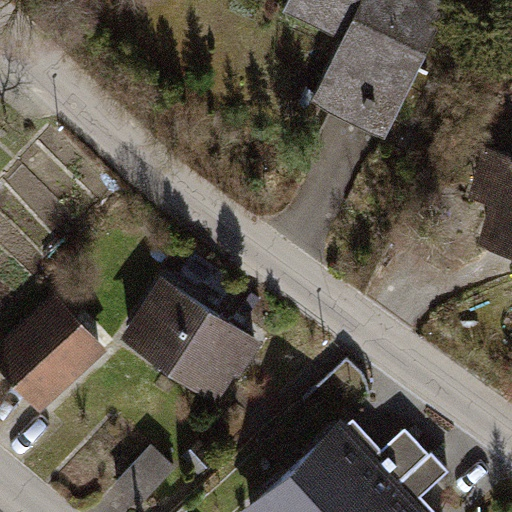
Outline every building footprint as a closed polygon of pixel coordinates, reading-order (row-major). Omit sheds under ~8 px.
[(355,36),(325,98),(389,129),(451,0),(288,0),(287,3),(355,36)] [(511,153),(490,147),(481,178),(505,186),(491,233),(511,239),(511,153)] [(257,338),(167,279),(131,333),(214,387),(232,361),(239,365),(257,338)] [(55,297),(0,347),(0,352),(44,400),(101,347),(55,297)] [(340,426),(252,506),(258,511),(364,511),(394,485),(340,426)] [(153,444),(118,481),(141,501),(175,464),(153,444)] [(419,511),(394,485),(364,511),(419,511)]
